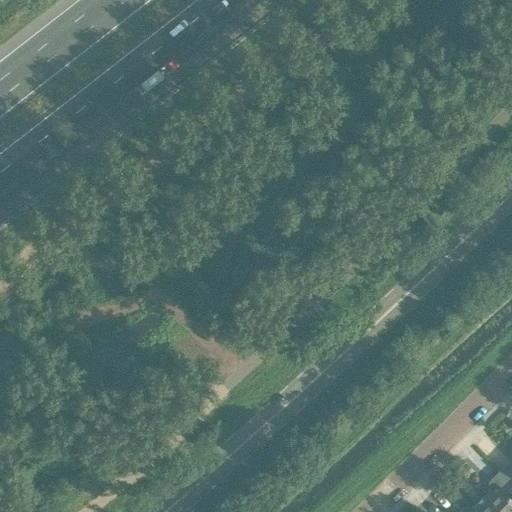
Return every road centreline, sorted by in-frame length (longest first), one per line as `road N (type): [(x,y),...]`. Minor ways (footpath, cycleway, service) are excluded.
road 1 (secondary): [(162,511),(511,191)]
road 2 (motorway): [(0,187),(239,0)]
road 3 (residential): [(367,511),(511,364)]
road 4 (motorway): [(116,0),(0,91)]
